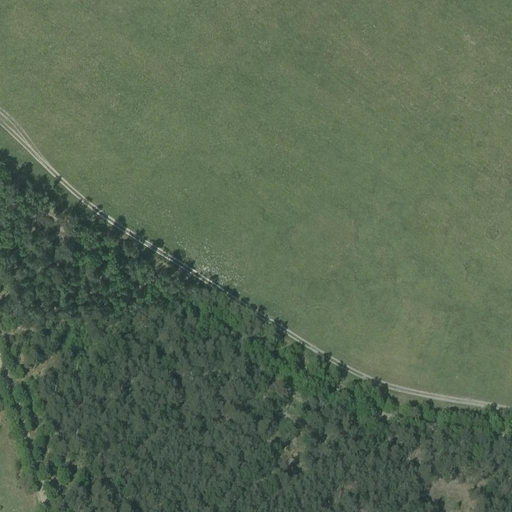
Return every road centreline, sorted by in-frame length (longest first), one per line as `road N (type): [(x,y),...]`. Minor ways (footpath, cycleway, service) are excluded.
road 1 (track): [(0,123),(112,223),(362,376),(511,410)]
road 2 (track): [(0,192),(364,412),(511,438)]
road 3 (track): [(45,511),(0,380)]
